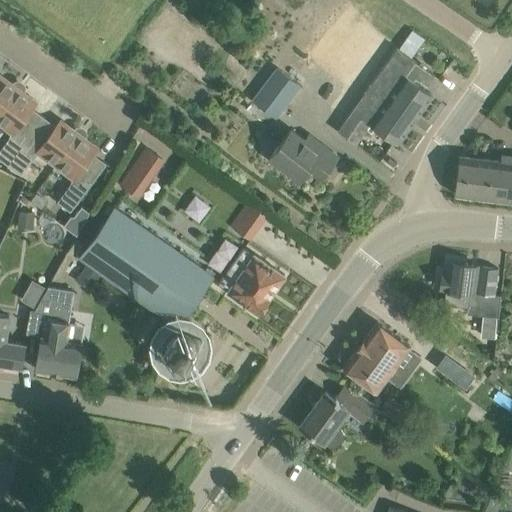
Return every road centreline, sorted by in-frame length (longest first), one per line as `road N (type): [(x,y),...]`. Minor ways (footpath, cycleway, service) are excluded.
road 1 (tertiary): [(243,440),(377,255),(429,232)]
road 2 (residential): [(243,440),(219,427),(0,391)]
road 3 (tertiary): [(429,232),(429,179),(505,63)]
road 4 (residential): [(0,32),(142,132)]
